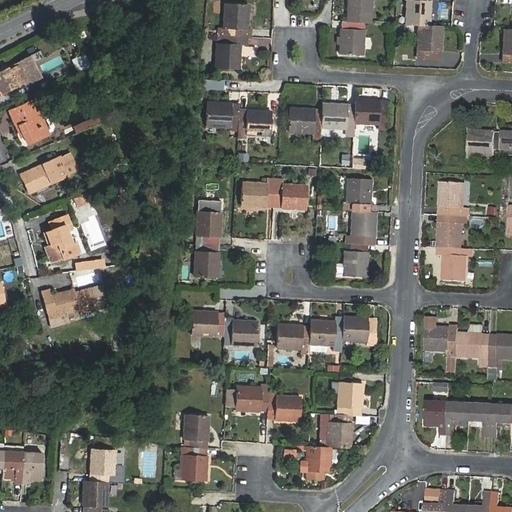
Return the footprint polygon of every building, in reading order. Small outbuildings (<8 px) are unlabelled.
[(115,0),(113,1),(120,14),(130,10),(124,0),(115,0)] [(348,0),(348,5),(351,6),(351,11),(348,11),(347,21),(365,22),(371,23),(371,0),(348,0)] [(430,10),(431,0),(430,0),(429,0),(406,0),(406,25),(419,26),(429,26),(430,15),(427,15),(427,10),(430,10)] [(248,4),(225,3),(224,28),(219,28),(218,35),(240,36),(245,37),(246,29),(247,29),(247,20),(244,20),(245,14),(247,15),(248,4)] [(343,21),(342,28),(341,28),(341,38),(343,38),(343,43),(340,43),(339,54),(363,55),(365,22),(347,21),(343,21)] [(417,50),(440,51),(441,51),(441,42),(439,41),(439,36),(442,36),(442,27),(429,26),(419,26),(417,50)] [(503,45),(503,54),(504,54),(503,62),(511,62),(511,29),(504,29),(503,40),(506,40),(506,45),(503,45)] [(84,31),(78,33),(81,39),(86,36),(84,31)] [(218,35),(218,43),(217,42),(215,68),(239,69),(240,44),(239,44),(240,36),(218,35)] [(243,56),(256,56),(257,46),(243,45),(243,56)] [(440,59),(440,51),(417,50),(417,58),(440,59)] [(85,53),(72,59),(78,72),(91,66),(85,53)] [(2,71),(0,71),(0,90),(0,91),(2,94),(26,81),(18,65),(4,73),(2,71)] [(220,80),(200,79),(200,88),(220,89),(220,80)] [(41,97),(34,100),(37,108),(44,105),(41,97)] [(379,124),(379,129),(386,129),(388,101),(380,101),(380,100),(371,99),(371,102),(365,102),(365,99),(355,99),(354,106),(354,123),(379,124)] [(34,100),(10,111),(21,135),(23,134),(27,143),(49,134),(37,108),(34,100)] [(239,105),(232,104),(232,103),(223,103),(223,105),(217,105),(217,102),(207,102),(206,126),(231,127),(231,121),(239,121),(239,111),(239,105)] [(354,106),(347,106),(347,104),(338,104),(338,107),(332,107),(332,104),(322,103),(322,110),(321,127),(346,128),(346,135),(353,135),(354,123),(354,106)] [(314,132),(314,137),(320,137),(321,127),(322,110),(315,110),(315,109),(305,109),(305,111),(300,111),(300,108),(289,108),(288,131),(314,132)] [(245,134),(271,135),(272,111),(261,111),(261,113),(256,113),(256,110),(247,110),(247,111),(239,111),(239,121),(238,131),(238,137),(245,138),(245,134)] [(75,127),(77,132),(100,123),(98,117),(75,127)] [(501,132),(494,132),(494,131),(485,131),(485,134),(479,133),(479,130),(469,130),(468,154),(493,156),(493,148),(501,148),(501,132)] [(511,132),(501,132),(501,148),(500,154),(511,154),(511,132)] [(69,152),(21,174),(30,192),(77,170),(69,152)] [(193,172),(200,173),(201,163),(193,162),(193,172)] [(273,206),(274,184),(274,179),(267,178),(267,183),(242,182),(240,206),(251,206),(251,203),(257,203),(256,206),(266,207),(266,205),(273,206)] [(343,210),(352,211),(369,211),(370,204),(371,204),(372,195),(369,195),(369,189),(372,189),(372,179),(347,178),(346,203),(344,203),(343,210)] [(273,206),(281,206),(281,207),(290,208),(290,205),(296,205),(295,208),(306,208),(307,185),(282,184),(282,179),(274,179),(274,184),(273,206)] [(440,215),(466,216),(468,216),(469,209),(463,208),(464,183),(440,182),(440,193),(443,193),(442,198),(440,198),(439,207),(440,207),(440,215)] [(83,194),(74,198),(78,207),(87,203),(83,194)] [(221,212),(197,211),(196,243),(218,244),(219,237),(220,237),(220,228),(218,228),(218,222),(221,222),(221,212)] [(369,211),(352,211),(351,236),(347,236),(346,243),(351,243),(367,244),(373,244),(373,237),(374,237),(375,228),(372,228),(372,222),(375,222),(376,212),(369,211)] [(65,225),(72,222),(69,214),(50,222),(53,229),(47,232),(52,244),(46,247),(52,263),(78,253),(74,243),(72,244),(65,225)] [(441,232),(440,237),(438,237),(437,247),(461,248),(462,223),(466,224),(466,216),(440,215),(439,222),(438,222),(438,232),(441,232)] [(96,216),(84,220),(92,245),(104,241),(96,216)] [(216,266),(216,261),(219,261),(219,252),(218,252),(218,244),(196,243),(194,276),(218,277),(218,267),(216,266)] [(368,252),(367,252),(367,244),(351,243),(351,251),(344,251),(343,276),(367,277),(367,266),(364,266),(365,261),(367,261),(368,252)] [(442,270),(442,280),(465,281),(466,256),(472,256),(472,249),(461,248),(437,247),(437,255),(443,255),(443,264),(445,264),(445,270),(442,270)] [(41,291),(47,312),(55,310),(57,315),(81,308),(82,311),(97,307),(93,289),(76,294),(75,291),(52,297),(50,289),(41,291)] [(191,334),(217,336),(217,334),(224,335),(225,321),(225,314),(218,313),(218,312),(209,311),(209,314),(203,314),(203,311),(193,310),(191,334)] [(377,318),(369,318),(369,317),(360,316),(360,319),(354,319),(354,316),(343,316),(343,323),(342,339),(368,340),(368,343),(376,343),(377,318)] [(447,356),(456,357),(456,356),(457,345),(458,333),(458,329),(458,326),(450,326),(450,328),(441,327),(441,330),(435,330),(436,317),(426,316),(424,350),(447,351),(447,356)] [(247,344),(257,345),(258,321),(247,321),(247,323),(241,323),(242,320),(232,320),(232,321),(225,321),(224,335),(224,345),(231,345),(231,344),(247,344)] [(343,323),(335,322),(335,321),(310,320),(310,326),(309,343),(326,344),(334,344),(334,349),(342,349),(342,339),(343,323)] [(288,324),(277,324),(276,347),(302,348),(301,353),(309,353),(309,350),(309,343),(310,326),(302,326),(303,325),(293,324),(293,327),(288,327),(288,324)] [(457,345),(456,356),(481,357),(481,365),(488,366),(490,336),(482,335),(483,327),(470,326),(468,333),(458,333),(457,345)] [(507,335),(497,335),(497,336),(490,336),(488,366),(488,379),(496,380),(497,357),(511,358),(511,338),(507,338),(507,335)] [(359,416),(360,408),(361,408),(362,399),(359,399),(359,393),(362,393),(363,383),(339,381),(337,414),(351,415),(359,416)] [(449,392),(450,382),(435,381),(434,391),(449,392)] [(251,410),(260,411),(260,409),(268,410),(268,392),(269,385),(261,384),(261,387),(236,386),(235,389),(226,388),(225,406),(235,406),(235,409),(246,410),(246,407),(251,407),(251,410)] [(300,420),(301,397),(276,396),(276,393),(268,392),(268,410),(267,417),(275,418),(275,419),(284,419),(284,417),(290,417),(290,420),(300,420)] [(424,425),(435,426),(435,425),(440,425),(439,434),(446,435),(448,403),(425,402),(424,425)] [(448,403),(446,435),(454,435),(454,420),(469,420),(470,404),(448,403)] [(470,404),(469,420),(478,421),(484,421),(483,437),(490,437),(492,405),(470,404)] [(511,406),(492,405),(490,437),(497,437),(498,422),(511,422),(511,406)] [(348,437),(348,432),(351,432),(351,422),(350,422),(351,415),(337,414),(321,413),(319,446),(330,447),(350,448),(351,437),(348,437)] [(185,414),(184,440),(185,440),(185,447),(206,448),(206,441),(207,441),(207,435),(205,435),(205,431),(208,432),(209,415),(185,414)] [(2,478),(15,479),(14,481),(22,482),(23,452),(23,447),(4,446),(3,467),(2,478)] [(319,446),(308,446),(307,446),(307,456),(309,456),(309,462),(306,462),(306,471),(307,471),(307,479),(323,479),(323,472),(329,472),(330,447),(319,446)] [(205,481),(206,470),(203,470),(203,464),(206,464),(206,455),(205,455),(206,448),(185,447),(181,447),(180,469),(181,469),(181,479),(205,481)] [(91,473),(92,473),(92,481),(107,481),(121,482),(122,474),(114,474),(115,449),(91,448),(91,459),(94,459),(94,464),(91,464),(91,473)] [(23,452),(22,482),(29,482),(29,480),(42,480),(43,453),(23,452)] [(84,497),(83,506),(85,506),(84,511),(100,511),(101,507),(107,507),(107,481),(92,481),(84,480),(84,491),(87,491),(86,497),(84,497)] [(423,511),(446,511),(448,490),(440,489),(439,505),(424,504),(423,511)] [(448,490),(446,511),(469,511),(469,507),(454,506),(455,490),(448,490)] [(469,507),(469,511),(490,511),(492,492),(484,492),(484,507),(469,507)] [(492,492),(490,511),(511,511),(511,508),(499,508),(499,492),(492,492)]
